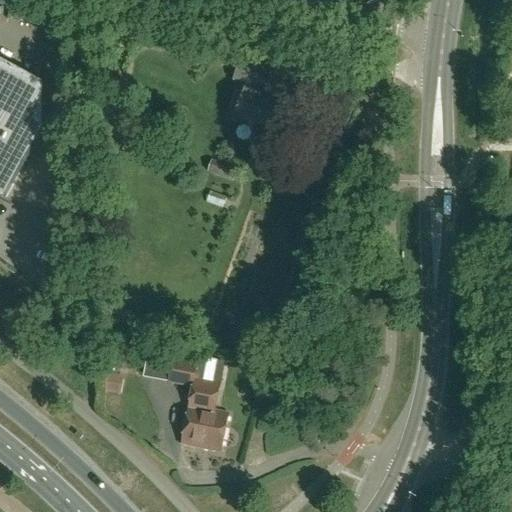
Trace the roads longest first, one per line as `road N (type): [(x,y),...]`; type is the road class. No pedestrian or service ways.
road 1 (residential): [(411,453),(429,390),(436,114),(448,0)]
road 2 (secondary): [(121,511),(0,402)]
